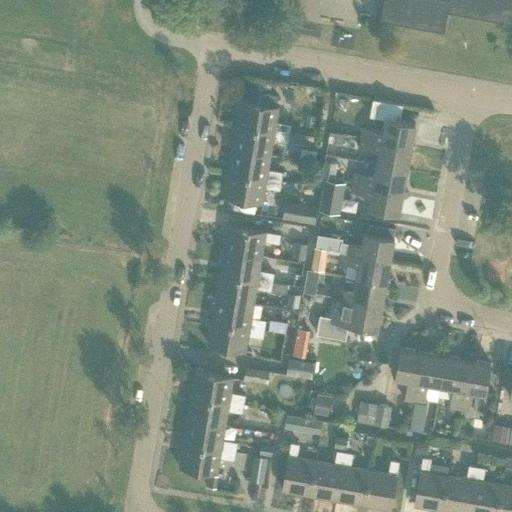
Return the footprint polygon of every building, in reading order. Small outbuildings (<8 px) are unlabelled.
[(0,0),(0,38),(114,58),(121,10),(60,0),(0,0)] [(511,0),(307,0),(306,5),(427,27),(431,0),(511,0)] [(294,22),(293,32),(313,34),(314,24),(294,22)] [(363,126),(361,136),(411,145),(415,122),(400,120),(402,103),(372,98),(369,115),(384,118),(382,130),(363,126)] [(237,124),(289,132),(291,123),(276,121),(279,106),(241,100),(237,124)] [(233,147),(270,154),(273,139),(288,142),(289,132),(237,124),(233,147)] [(379,149),(377,162),(407,168),(411,145),(361,136),(359,146),(379,149)] [(228,171),(281,180),(283,171),(268,168),(270,154),(233,147),(228,171)] [(355,171),(353,181),(403,190),(407,168),(377,162),(374,175),(355,171)] [(280,189),(281,180),(228,171),(224,195),(262,202),(265,187),(280,189)] [(318,209),(340,213),(345,182),(324,178),(318,209)] [(399,213),(403,190),(353,181),(351,190),(371,194),(368,208),(399,213)] [(317,204),(285,199),(282,216),(314,222),(317,204)] [(370,222),(368,232),(394,237),(396,227),(370,222)] [(224,248),(262,254),(264,240),(279,243),(281,233),(266,231),(266,230),(228,224),(224,248)] [(340,251),(390,260),(394,237),(368,232),(364,231),(362,244),(342,241),(340,251)] [(307,243),(294,241),(292,257),(305,258),(307,243)] [(328,247),(314,245),(311,268),(324,270),(328,247)] [(220,272),(273,281),(274,272),(260,269),(262,254),(224,248),(220,272)] [(356,277),(386,282),(390,260),(340,251),(338,261),(358,264),(356,277)] [(390,267),(417,269),(418,259),(391,257),(390,267)] [(216,296),(254,302),(257,287),(271,290),(273,281),(220,272),(216,296)] [(317,306),(320,278),(302,277),(300,305),(317,306)] [(332,296),(334,296),(382,305),(386,282),(356,277),(353,290),(334,286),(332,296)] [(285,304),(296,304),(297,290),(285,289),(285,304)] [(212,320),(265,328),(266,319),(252,316),(254,302),(216,296),(212,320)] [(377,330),(382,305),(334,296),(330,316),(320,314),(316,333),(346,339),(348,324),(377,330)] [(263,337),(265,328),(212,320),(208,343),(246,350),(249,335),(263,337)] [(404,398),(414,400),(423,350),(400,346),(395,376),(408,378),(404,398)] [(428,382),(440,384),(445,354),(423,350),(414,400),(424,402),(428,382)] [(306,375),(310,360),(288,354),(284,369),(306,375)] [(450,406),(459,408),(468,358),(445,354),(440,384),(453,387),(450,406)] [(491,362),(468,358),(459,408),(469,409),(472,390),(486,393),(491,362)] [(270,369),(246,365),(243,378),(267,383),(270,369)] [(191,394),(244,403),(245,394),(231,391),(233,376),(195,370),(191,394)] [(187,418),(225,424),(227,409),(243,412),(244,403),(191,394),(187,418)] [(392,404),(360,399),(356,420),(388,425),(392,404)] [(421,428),(423,415),(411,413),(409,425),(421,428)] [(183,442),(236,451),(237,441),(223,438),(225,424),(187,418),(183,442)] [(491,438),(507,438),(507,418),(491,419),(491,438)] [(235,459),(236,451),(183,442),(179,466),(217,472),(219,457),(235,459)] [(309,494),(315,459),(297,456),(299,443),(291,442),(288,455),(282,489),(309,494)] [(336,499),(345,451),(337,450),(334,462),(315,459),(309,494),(336,499)] [(364,504),(370,469),(351,465),(353,452),(345,451),(336,499),(364,504)] [(267,456),(254,454),(250,479),(264,482),(267,456)] [(441,509),(447,474),(429,471),(431,457),(423,456),(420,469),(414,504),(441,509)] [(388,472),(370,469),(364,504),(391,508),(397,473),(399,460),(391,459),(388,472)] [(248,477),(249,460),(238,460),(237,477),(248,477)] [(459,511),(468,511),(477,465),(469,464),(466,477),(447,474),(441,509),(459,511)] [(496,511),(502,483),(483,480),(485,466),(477,465),(468,511),(496,511)] [(511,511),(511,485),(502,483),(496,511),(511,511)]
